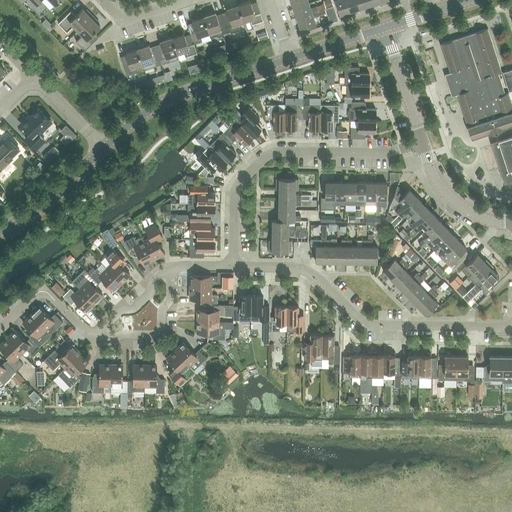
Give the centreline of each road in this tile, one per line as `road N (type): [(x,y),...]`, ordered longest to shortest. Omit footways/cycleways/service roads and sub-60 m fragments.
road 1 (residential): [(511,327),(371,325),(304,270),(233,266)]
road 2 (residential): [(233,266),(233,196),(266,156),(384,153),(421,141)]
road 3 (tertiary): [(103,148),(166,100),(289,59)]
road 4 (residential): [(91,338),(156,334),(170,298),(170,267)]
road 5 (tertiary): [(0,232),(43,205),(103,148)]
road 6 (tertiary): [(421,141),(451,199),(483,219),(511,222)]
road 7 (residential): [(0,329),(41,288),(91,338)]
